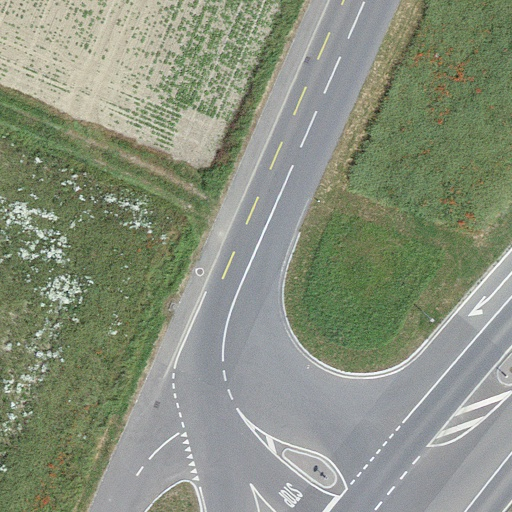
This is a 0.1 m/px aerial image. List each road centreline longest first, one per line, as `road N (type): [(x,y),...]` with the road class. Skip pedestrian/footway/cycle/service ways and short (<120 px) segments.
road 1 (tertiary): [(365,0),(143,511)]
road 2 (primary): [(511,298),(331,511)]
